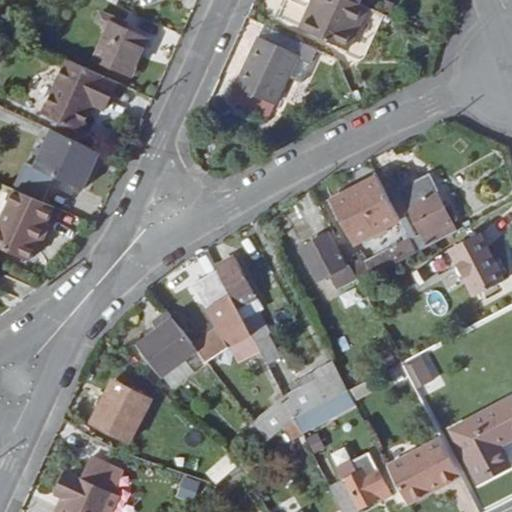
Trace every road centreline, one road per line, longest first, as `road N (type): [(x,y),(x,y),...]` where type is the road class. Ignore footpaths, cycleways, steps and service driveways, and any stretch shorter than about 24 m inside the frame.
road 1 (residential): [(188,216),(227,208),(450,95),(511,73)]
road 2 (residential): [(225,0),(160,143),(158,183)]
road 3 (residential): [(36,369),(153,242)]
road 4 (residential): [(135,231),(22,354)]
